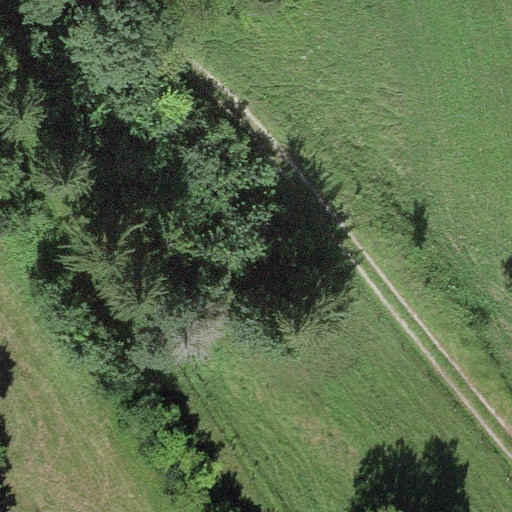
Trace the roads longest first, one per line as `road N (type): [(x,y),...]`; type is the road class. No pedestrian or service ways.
road 1 (track): [(30,0),(100,26),(245,128),(405,343),(511,447)]
road 2 (track): [(0,122),(46,175),(140,340),(255,511)]
